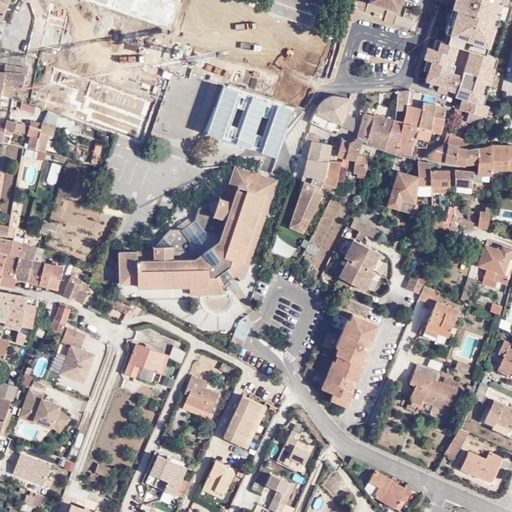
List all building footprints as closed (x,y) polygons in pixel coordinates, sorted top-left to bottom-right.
[(0,0),(0,19),(1,20),(9,0),(0,0)] [(272,0),(269,10),(288,17),(311,26),(320,0),(272,0)] [(368,0),(368,1),(397,10),(400,0),(368,0)] [(455,0),(461,2),(459,8),(453,6),(453,7),(458,8),(453,25),(448,24),(445,32),(447,33),(454,35),(451,44),(445,42),(440,40),(437,50),(432,48),(428,47),(424,58),(426,59),(431,60),(428,71),(425,80),(430,81),(438,84),(436,89),(446,92),(448,85),(454,87),(453,90),(456,92),(455,96),(462,98),(459,109),(468,111),(481,115),(483,115),(486,116),(489,106),(484,104),(479,103),(485,83),(490,84),(495,68),(490,67),(493,57),(485,55),(493,27),(489,26),(494,9),(498,11),(501,2),(495,0),(455,0)] [(455,0),(453,6),(459,8),(461,2),(455,0)] [(453,7),(448,24),(453,25),(458,8),(453,7)] [(44,70),(75,81),(97,20),(66,9),(44,70)] [(498,11),(494,9),(489,26),(493,27),(495,28),(500,11),(498,11)] [(447,33),(445,42),(451,44),(454,35),(447,33)] [(20,74),(20,66),(6,65),(5,72),(20,74)] [(4,84),(15,86),(25,87),(25,75),(28,75),(29,67),(20,66),(20,74),(5,72),(4,84)] [(0,91),(3,93),(14,97),(15,86),(4,84),(5,72),(0,72),(0,91)] [(490,84),(485,83),(479,103),(484,104),(490,84)] [(448,85),(446,92),(455,96),(456,92),(453,90),(454,87),(448,85)] [(217,152),(270,164),(274,147),(288,150),(286,156),(295,157),(301,132),(296,131),(302,102),(232,86),(217,152)] [(399,91),(397,99),(408,94),(409,89),(399,91)] [(339,94),(329,95),(322,103),(311,121),(327,127),(331,118),(338,122),(337,123),(343,126),(347,114),(347,113),(351,98),(339,94)] [(395,110),(406,110),(407,106),(408,94),(397,99),(395,110)] [(418,127),(431,130),(435,116),(444,118),(446,107),(423,102),(422,108),(418,127)] [(406,110),(404,123),(418,127),(422,108),(407,106),(406,110)] [(481,115),(468,111),(466,119),(477,122),(481,115)] [(368,131),(373,115),(364,112),(364,114),(359,129),(368,131)] [(342,127),(353,131),(355,129),(355,118),(347,114),(343,126),(342,127)] [(360,139),(363,141),(385,148),(393,120),(373,115),(368,131),(359,129),(357,137),(360,139)] [(431,130),(440,132),(444,118),(435,116),(431,130)] [(497,118),(496,123),(495,126),(503,128),(504,120),(497,118)] [(30,124),(10,119),(8,119),(6,128),(28,133),(30,124)] [(385,148),(397,153),(403,124),(404,123),(394,120),(393,120),(385,148)] [(37,149),(45,151),(50,135),(55,137),(58,126),(45,122),(39,140),(37,149)] [(397,153),(412,156),(414,146),(416,137),(418,127),(404,123),(403,124),(397,153)] [(37,149),(39,140),(42,127),(30,124),(28,133),(28,135),(32,135),(29,147),(34,148),(37,149)] [(416,137),(429,141),(431,130),(418,127),(416,137)] [(0,140),(10,142),(12,135),(5,133),(5,132),(0,130),(0,140)] [(312,139),(319,141),(321,134),(308,131),(306,138),(312,139)] [(477,136),(478,148),(478,163),(477,163),(477,171),(477,174),(492,173),(493,168),(492,144),(488,145),(486,135),(485,135),(477,136)] [(468,139),(449,136),(448,142),(448,144),(444,160),(465,165),(466,163),(477,163),(478,163),(478,148),(467,150),(468,139)] [(350,142),(360,146),(361,144),(363,141),(360,139),(357,137),(354,139),(350,142)] [(357,156),(360,146),(350,142),(342,138),(338,155),(345,157),(351,158),(356,159),(357,156)] [(330,143),(319,141),(312,139),(308,158),(319,161),(327,161),(330,143)] [(304,143),(301,153),(307,154),(309,144),(304,143)] [(448,144),(444,143),(443,144),(427,155),(428,157),(444,160),(448,144)] [(511,144),(492,144),(493,168),(511,168),(511,144)] [(23,153),(46,158),(48,152),(45,151),(37,149),(34,148),(29,147),(24,146),(23,153)] [(355,163),(367,165),(369,158),(357,156),(356,159),(355,163)] [(315,176),(313,184),(320,187),(324,178),(327,161),(319,161),(308,158),(305,173),(315,176)] [(331,183),(337,186),(341,169),(341,166),(343,161),(327,161),(324,178),(320,187),(323,188),(324,184),(326,181),(331,183)] [(418,161),(417,176),(416,184),(431,185),(430,170),(431,170),(430,163),(418,161)] [(358,176),(365,177),(367,165),(355,163),(353,171),(359,173),(358,176)] [(24,182),(35,185),(39,168),(28,165),(24,182)] [(205,230),(196,217),(182,229),(190,240),(191,250),(173,250),(173,246),(170,243),(163,236),(154,245),(154,251),(138,251),(137,260),(191,258),(197,267),(206,267),(212,264),(219,260),(225,255),(229,244),(221,235),(224,228),(244,168),(236,166),(224,199),(219,197),(208,202),(214,214),(219,216),(216,224),(214,232),(205,230)] [(244,168),(224,228),(221,235),(229,244),(234,253),(240,260),(249,263),(256,245),(252,243),(273,178),(244,168)] [(450,185),(449,169),(436,170),(431,170),(430,170),(431,185),(450,185)] [(397,171),(387,204),(412,211),(415,203),(415,198),(416,192),(416,184),(417,176),(404,172),(397,171)] [(474,185),(477,185),(477,182),(475,181),(474,175),(469,175),(470,181),(473,182),(474,185)] [(273,178),(252,243),(256,245),(277,180),(273,178)] [(303,232),(324,189),(323,188),(320,187),(313,184),(303,179),(287,226),(303,232)] [(420,192),(420,198),(422,199),(423,193),(431,193),(431,185),(416,184),(416,192),(420,192)] [(431,185),(431,193),(450,193),(450,185),(431,185)] [(200,206),(197,214),(196,217),(205,230),(214,232),(216,224),(219,216),(214,214),(208,202),(200,206)] [(434,228),(449,230),(455,214),(455,207),(451,207),(447,222),(433,220),(434,228)] [(478,225),(488,228),(491,209),(486,207),(485,212),(479,211),(478,225)] [(452,237),(457,223),(460,216),(455,214),(449,230),(447,234),(452,237)] [(471,228),(472,226),(474,222),(470,220),(460,216),(457,223),(471,228)] [(50,228),(56,231),(59,224),(49,220),(47,227),(50,228)] [(9,235),(10,225),(0,222),(0,232),(2,233),(9,235)] [(71,230),(63,227),(56,244),(65,248),(71,230)] [(190,240),(182,229),(171,229),(163,236),(170,243),(173,246),(173,250),(191,250),(190,240)] [(0,279),(7,253),(10,254),(13,240),(8,239),(0,236),(0,279)] [(337,275),(346,280),(362,243),(352,238),(343,256),(346,257),(337,275)] [(0,281),(15,285),(17,277),(25,243),(13,240),(10,254),(7,253),(0,279),(0,281)] [(17,277),(27,279),(32,260),(36,252),(38,247),(33,245),(30,244),(25,243),(17,277)] [(362,243),(346,280),(365,290),(374,271),(371,270),(380,252),(362,243)] [(234,253),(229,244),(225,255),(219,260),(212,264),(206,267),(197,267),(198,267),(203,275),(203,284),(209,284),(209,275),(215,275),(230,265),(234,253)] [(495,270),(509,275),(511,266),(511,265),(509,265),(511,256),(511,251),(511,249),(511,247),(503,245),(501,249),(486,244),(479,263),(487,266),(484,275),(492,279),(495,270)] [(137,260),(138,251),(120,252),(121,283),(138,282),(138,286),(156,286),(156,282),(191,281),(191,285),(203,284),(203,275),(198,267),(197,267),(191,258),(137,260)] [(40,282),(45,261),(41,260),(43,254),(36,252),(32,260),(27,279),(40,282)] [(240,260),(234,253),(230,265),(215,275),(209,275),(209,284),(203,284),(191,285),(191,293),(222,292),(230,287),(232,289),(240,284),(238,280),(245,276),(249,263),(240,260)] [(398,267),(402,269),(407,257),(403,256),(398,267)] [(48,284),(53,263),(45,261),(40,282),(48,284)] [(58,287),(64,266),(64,265),(53,263),(48,284),(58,287)] [(428,278),(429,276),(432,269),(419,264),(415,273),(428,278)] [(492,279),(506,283),(509,275),(495,270),(492,279)] [(79,289),(86,293),(90,283),(73,273),(65,294),(76,298),(79,289)] [(421,294),(426,282),(427,280),(412,273),(406,287),(421,294)] [(442,290),(426,282),(421,294),(420,296),(436,302),(437,298),(438,298),(442,290)] [(76,298),(82,302),(86,293),(79,289),(76,298)] [(9,315),(13,292),(8,292),(7,302),(5,301),(3,314),(9,315)] [(37,303),(38,297),(13,292),(9,315),(6,329),(20,331),(21,325),(24,315),(23,315),(26,301),(37,303)] [(104,301),(128,314),(132,307),(109,294),(104,301)] [(460,307),(438,298),(437,298),(436,302),(423,332),(436,337),(439,329),(449,334),(460,307)] [(32,326),(37,303),(26,301),(23,315),(24,315),(21,325),(32,326)] [(63,331),(67,321),(72,305),(61,302),(59,311),(58,310),(50,327),(63,331)] [(490,309),(500,313),(502,305),(493,302),(490,309)] [(362,361),(368,345),(362,344),(364,340),(366,340),(369,334),(372,335),(378,319),(352,309),(350,316),(347,315),(337,343),(339,344),(337,351),(339,351),(336,358),(334,358),(324,386),(335,390),(332,397),(349,403),(355,388),(353,387),(355,380),(353,379),(354,375),(359,377),(364,362),(362,361)] [(61,336),(63,331),(50,327),(49,330),(61,336)] [(63,339),(82,346),(87,334),(68,327),(63,339)] [(12,342),(13,340),(1,336),(0,335),(0,334),(0,358),(5,360),(10,342),(12,342)] [(362,344),(368,345),(372,335),(369,334),(366,340),(364,340),(362,344)] [(82,348),(82,346),(63,339),(62,341),(72,344),(76,346),(82,348)] [(511,351),(509,350),(511,346),(504,342),(498,355),(504,357),(498,372),(505,375),(506,372),(511,374),(511,351)] [(129,366),(140,370),(141,366),(163,374),(169,357),(182,362),(187,348),(174,344),(170,355),(138,344),(129,366)] [(96,353),(82,348),(76,346),(71,357),(68,356),(62,372),(86,381),(96,353)] [(468,363),(455,359),(452,369),(466,373),(468,363)] [(459,387),(444,380),(437,377),(439,370),(419,361),(411,380),(416,382),(410,398),(422,402),(424,397),(443,405),(446,400),(452,403),(459,387)] [(233,375),(236,369),(226,364),(223,370),(233,375)] [(137,378),(140,370),(129,366),(126,374),(137,378)] [(172,385),(175,377),(165,373),(162,381),(172,385)] [(192,376),(190,382),(193,384),(189,394),(184,406),(209,418),(219,394),(202,386),(204,381),(192,376)] [(446,376),(444,380),(459,387),(460,382),(446,376)] [(0,394),(13,399),(20,382),(10,377),(9,382),(2,379),(0,385),(0,394)] [(193,384),(190,382),(185,393),(189,394),(193,384)] [(489,386),(481,382),(475,398),(482,401),(489,386)] [(35,419),(53,426),(53,425),(60,431),(71,418),(60,408),(61,405),(55,403),(54,404),(51,404),(52,401),(44,398),(45,393),(31,388),(23,407),(37,412),(35,419)] [(266,403),(245,393),(242,399),(244,400),(236,418),(234,417),(226,434),(247,444),(251,435),(250,435),(253,427),(255,427),(259,418),(258,418),(261,411),(262,411),(266,403)] [(10,407),(13,399),(0,394),(0,429),(2,430),(8,413),(10,407)] [(244,400),(242,399),(234,417),(236,418),(244,400)] [(511,407),(495,400),(485,422),(495,426),(496,422),(511,428),(511,407)] [(52,428),(53,426),(35,419),(37,412),(23,407),(20,415),(52,428)] [(0,434),(4,436),(11,415),(8,413),(2,430),(0,434)] [(453,442),(445,454),(454,459),(469,433),(459,427),(453,442)] [(286,441),(287,441),(290,442),(288,446),(285,445),(283,444),(278,458),(290,463),(293,457),(305,462),(311,449),(304,446),(306,440),(298,437),(301,432),(292,428),(286,441)] [(12,470),(43,484),(52,463),(21,449),(12,470)] [(500,456),(487,450),(485,457),(466,449),(459,468),(475,474),(476,472),(490,478),(500,456)] [(160,453),(152,471),(159,475),(156,483),(176,492),(182,477),(188,465),(160,453)] [(197,469),(201,461),(194,457),(189,466),(197,469)] [(112,473),(115,464),(100,459),(97,467),(101,469),(100,470),(112,473)] [(218,487),(226,491),(236,469),(228,465),(229,464),(218,459),(206,484),(216,490),(218,487)] [(366,493),(368,496),(371,493),(395,508),(401,499),(403,500),(410,488),(403,483),(401,486),(394,482),(388,478),(388,476),(372,467),(361,486),(366,493)] [(97,479),(99,474),(92,470),(89,476),(97,479)] [(159,475),(152,471),(148,480),(156,483),(159,475)] [(277,510),(281,511),(294,481),(271,471),(266,482),(278,488),(269,507),(277,510)] [(192,482),(182,477),(176,492),(185,496),(192,482)] [(223,495),(226,491),(218,487),(216,490),(206,484),(205,487),(223,495)] [(41,506),(44,496),(36,493),(34,496),(27,494),(25,502),(41,506)] [(104,511),(73,502),(70,511),(104,511)]
